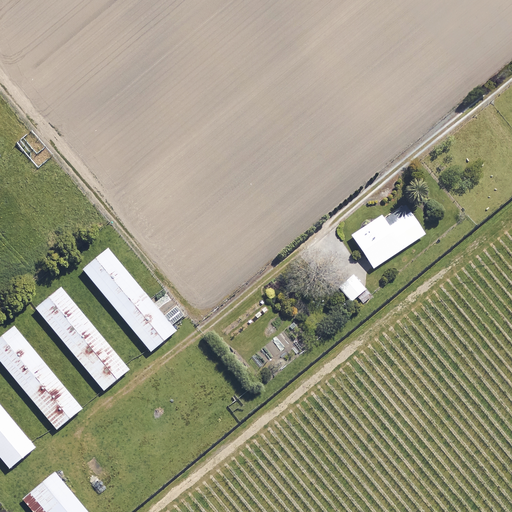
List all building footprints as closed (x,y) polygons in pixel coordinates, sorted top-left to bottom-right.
[(422,235),(408,214),(386,228),(379,216),(349,236),(371,269),(422,235)] [(173,331),(105,249),(80,270),(148,352),(173,331)] [(363,290),(351,275),(336,287),(348,302),(363,290)] [(126,370),(58,288),(33,309),(101,391),(126,370)] [(79,409),(12,327),(0,336),(0,363),(54,430),(79,409)] [(32,448),(0,408),(0,460),(7,469),(32,448)] [(85,511),(52,473),(28,493),(43,511),(85,511)]
